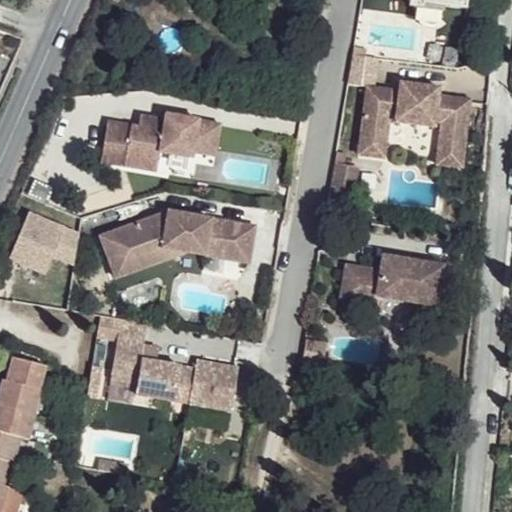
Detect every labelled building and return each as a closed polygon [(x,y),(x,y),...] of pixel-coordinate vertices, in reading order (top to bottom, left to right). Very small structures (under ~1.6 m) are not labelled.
[(408,0),(408,6),(422,8),(423,5),(443,8),(465,9),(465,0),(408,0)] [(423,5),(422,8),(422,10),(421,14),(422,18),(424,20),(426,22),(429,22),(431,24),(435,23),(438,22),(441,19),(443,8),(423,5)] [(350,46),(349,53),(362,56),(363,48),(350,46)] [(362,56),(349,53),(344,82),(369,86),(373,57),(362,56)] [(391,92),(359,87),(350,142),(375,147),(380,116),(387,117),(386,122),(425,128),(425,123),(432,124),(427,155),(452,160),(461,103),(430,98),(416,96),(418,87),(392,84),(391,92)] [(431,90),(418,87),(416,96),(430,98),(431,90)] [(134,131),(103,125),(97,166),(121,170),(123,157),(154,162),(155,156),(187,161),(188,156),(210,160),(216,127),(162,119),(161,123),(136,120),(134,131)] [(375,147),(350,142),(348,153),(373,157),(375,147)] [(452,160),(427,155),(426,166),(450,170),(452,160)] [(154,162),(123,157),(121,170),(152,175),(154,162)] [(159,163),(159,175),(192,175),(192,163),(159,163)] [(337,165),(331,164),(327,194),(345,197),(349,167),(337,165)] [(74,256),(79,224),(28,202),(8,248),(44,264),(53,246),(74,256)] [(163,216),(106,235),(116,266),(157,252),(244,266),(250,230),(223,226),(221,236),(204,233),(206,223),(163,216)] [(223,226),(206,223),(204,233),(221,236),(223,226)] [(379,272),(345,266),(339,301),(374,307),(375,297),(435,306),(441,267),(381,257),(379,272)] [(142,347),(115,343),(108,384),(135,388),(133,398),(172,405),(173,399),(188,401),(187,407),(229,414),(236,370),(194,364),(193,372),(139,364),(142,347)] [(15,358),(7,382),(44,393),(49,368),(15,358)] [(99,371),(91,370),(86,400),(94,402),(99,371)] [(4,382),(0,397),(0,403),(40,416),(46,394),(44,393),(7,382),(4,382)] [(40,416),(0,403),(0,432),(23,439),(32,442),(40,416)] [(23,439),(0,432),(0,458),(12,462),(15,463),(23,439)] [(12,462),(0,458),(0,486),(4,487),(12,462)] [(99,465),(97,474),(117,477),(118,468),(99,465)] [(118,468),(117,477),(126,479),(128,470),(118,468)] [(15,511),(22,493),(8,489),(0,511),(15,511)]
